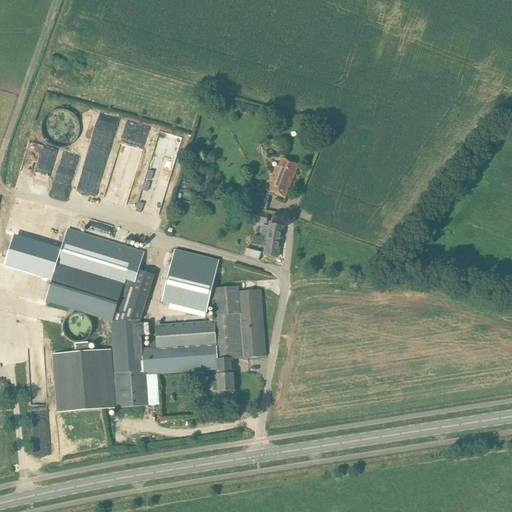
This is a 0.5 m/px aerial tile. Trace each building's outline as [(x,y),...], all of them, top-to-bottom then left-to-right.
[(286,197),(299,165),(282,158),(269,191),(286,197)] [(248,201),(251,189),(242,186),(239,199),(248,201)] [(251,192),(248,206),(266,211),(269,197),(251,192)] [(250,221),(267,224),(269,214),(252,211),(250,221)] [(13,279),(31,226),(14,221),(10,231),(15,233),(14,237),(13,242),(17,243),(15,249),(13,248),(4,276),(13,279)] [(267,238),(281,241),(284,227),(269,224),(269,225),(262,224),(260,235),(261,236),(261,235),(267,236),(267,238)] [(45,302),(112,322),(122,292),(126,280),(135,283),(127,309),(143,313),(155,275),(139,270),(144,252),(136,250),(67,229),(55,271),(45,302)] [(281,241),(260,237),(254,236),(252,244),(262,246),(263,241),(266,241),(264,255),(278,257),(281,241)] [(259,260),(261,252),(246,248),(244,256),(259,260)] [(162,303),(206,313),(218,261),(175,250),(162,303)] [(219,391),(219,392),(234,390),(232,359),(266,357),(261,290),(238,292),(238,287),(213,289),(215,320),(197,322),(157,325),(158,348),(142,349),(141,320),(113,322),(116,373),(114,374),(117,408),(150,406),(148,375),(194,372),(194,378),(204,377),(204,371),(217,370),(218,381),(214,382),(213,384),(213,390),(215,391),(219,391)] [(116,409),(112,349),(52,354),(57,413),(116,409)]
